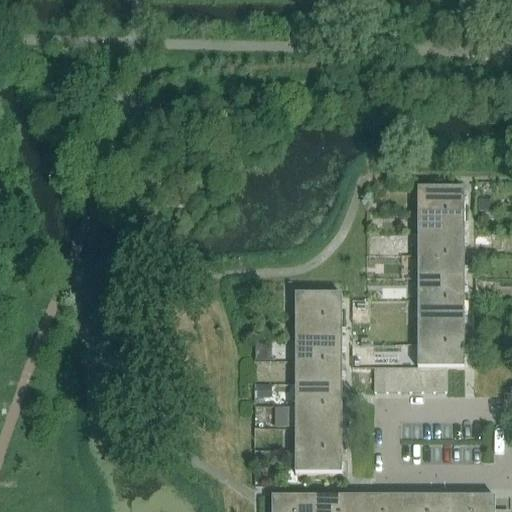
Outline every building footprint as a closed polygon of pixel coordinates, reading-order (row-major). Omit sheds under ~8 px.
[(464,215),(464,192),(418,192),(418,215),(464,215)] [(479,204),(479,214),(492,214),(492,204),(479,204)] [(464,215),(418,215),(417,237),(464,237),(464,215)] [(464,237),(417,237),(417,259),(464,259),(464,237)] [(464,259),(417,259),(417,281),(464,281),(464,259)] [(464,281),(417,281),(417,304),(464,304),(464,281)] [(342,321),(342,298),(295,298),(295,321),(342,321)] [(464,304),(417,304),(417,326),(464,326),(464,304)] [(342,321),(295,321),(295,343),(342,343),(342,321)] [(464,326),(417,326),(417,348),(464,348),(464,326)] [(342,343),(295,343),(295,365),(342,365),(342,343)] [(464,348),(417,348),(417,371),(422,371),(434,371),(446,371),(447,371),(464,371),(464,348)] [(342,365),(295,365),(295,388),(342,388),(342,365)] [(374,395),(386,395),(386,371),(374,371),(374,395)] [(386,395),(398,395),(398,371),(386,371),(386,395)] [(398,395),(410,395),(410,371),(398,371),(398,395)] [(422,371),(417,371),(410,371),(410,395),(422,395),(422,371)] [(422,395),(434,395),(434,371),(422,371),(422,395)] [(434,395),(446,395),(447,371),(446,371),(434,371),(434,395)] [(255,387),(254,387),(254,400),(255,400),(271,401),(271,387),(255,387)] [(342,388),(295,388),(295,410),(342,410),(342,388)] [(342,410),(295,410),(295,432),(342,432),(342,410)] [(342,432),(295,432),(295,454),(342,454),(342,432)] [(295,477),(342,477),(342,454),(295,454),(295,477)] [(295,511),(295,500),(272,500),(271,511),(295,511)] [(295,511),(317,511),(317,500),(295,500),(295,511)] [(317,511),(339,511),(339,500),(317,500),(317,511)] [(339,511),(361,511),(362,500),(339,500),(339,511)] [(361,511),(383,511),(384,500),(362,500),(361,511)] [(383,511),(405,511),(406,500),(384,500),(383,511)] [(405,511),(428,511),(428,500),(406,500),(405,511)] [(428,511),(449,511),(450,500),(428,500),(428,511)] [(449,511),(471,511),(472,500),(450,500),(449,511)] [(494,511),(495,500),(472,500),(471,511),(494,511)]
